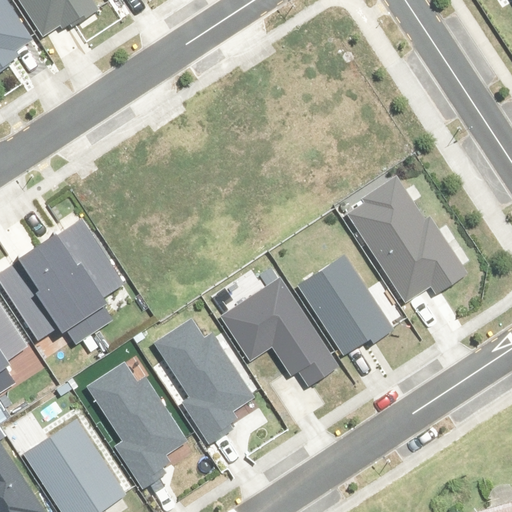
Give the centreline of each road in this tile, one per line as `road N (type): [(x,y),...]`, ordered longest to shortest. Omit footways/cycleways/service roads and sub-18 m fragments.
road 1 (residential): [(248,0),(0,162)]
road 2 (residential): [(270,511),(511,356)]
road 3 (residential): [(511,159),(404,0)]
